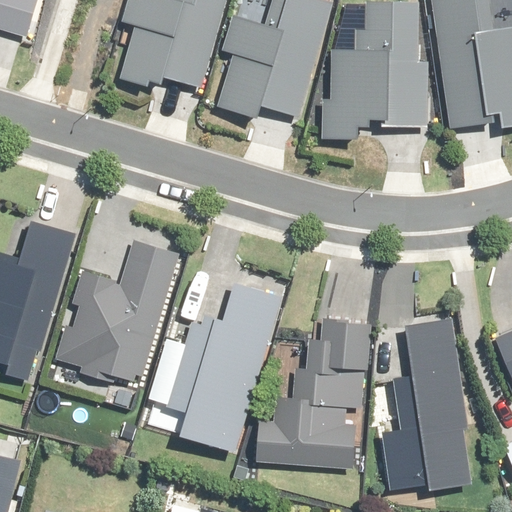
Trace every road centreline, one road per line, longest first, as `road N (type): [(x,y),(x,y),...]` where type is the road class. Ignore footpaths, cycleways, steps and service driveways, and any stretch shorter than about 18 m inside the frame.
road 1 (residential): [(26,120),(350,215),(443,218),(511,202)]
road 2 (residential): [(26,120),(66,0)]
